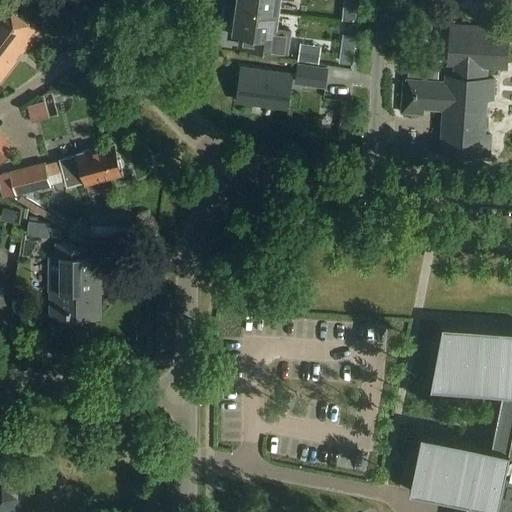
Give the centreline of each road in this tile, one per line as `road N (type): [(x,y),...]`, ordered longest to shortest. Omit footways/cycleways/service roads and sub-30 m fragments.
road 1 (unclassified): [(511,196),(284,180),(231,165)]
road 2 (residential): [(187,396),(189,272),(198,232),(231,165)]
road 3 (residential): [(187,396),(0,378)]
road 4 (unclassified): [(151,84),(65,0)]
